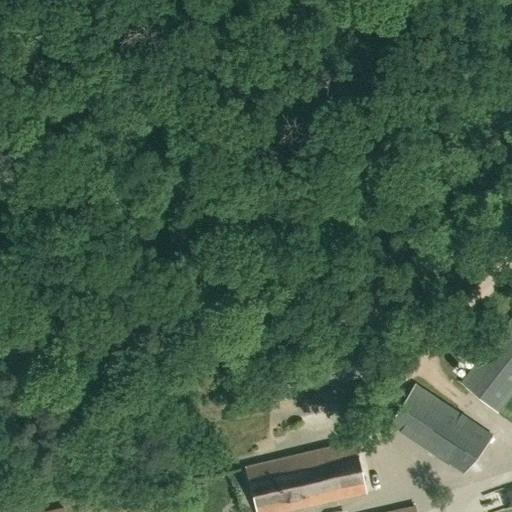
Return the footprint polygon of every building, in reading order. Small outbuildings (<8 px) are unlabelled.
[(499,410),(511,393),(511,316),(462,381),(499,410)] [(267,394),(376,372),(369,341),(297,356),(298,364),(264,371),(267,394)] [(464,470),(492,434),(418,384),(392,422),(464,470)] [(260,511),(274,511),(368,492),(356,440),(249,463),(260,511)] [(486,496),(491,511),(506,506),(501,490),(486,496)]
